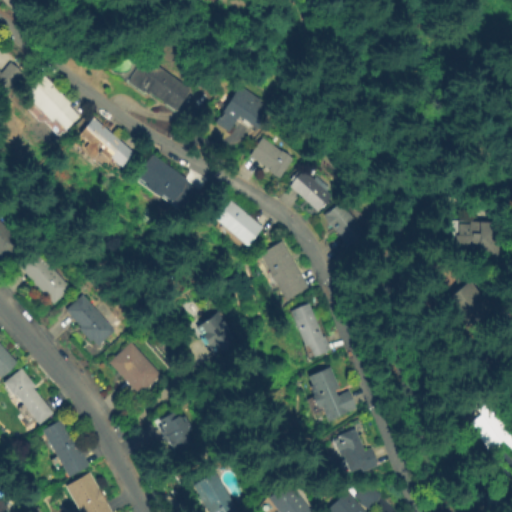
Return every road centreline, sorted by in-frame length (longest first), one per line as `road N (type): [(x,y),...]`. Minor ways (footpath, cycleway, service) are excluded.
road 1 (residential): [(0,21),(131,128),(295,227),(408,484)]
road 2 (residential): [(410,211),(385,245),(380,274),(389,343),(425,462),(408,484)]
road 3 (residential): [(0,307),(78,399),(147,511)]
